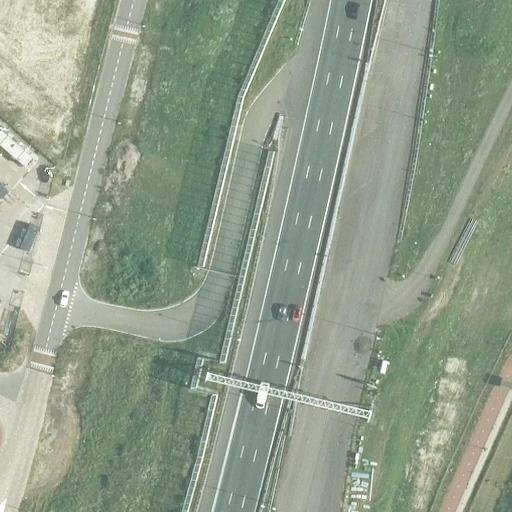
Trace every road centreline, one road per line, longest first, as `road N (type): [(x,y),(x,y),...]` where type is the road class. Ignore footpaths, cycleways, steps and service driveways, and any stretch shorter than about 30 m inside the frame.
road 1 (motorway): [(351,0),(232,511)]
road 2 (motorway): [(297,511),(410,0)]
road 3 (tertiary): [(136,0),(30,408)]
